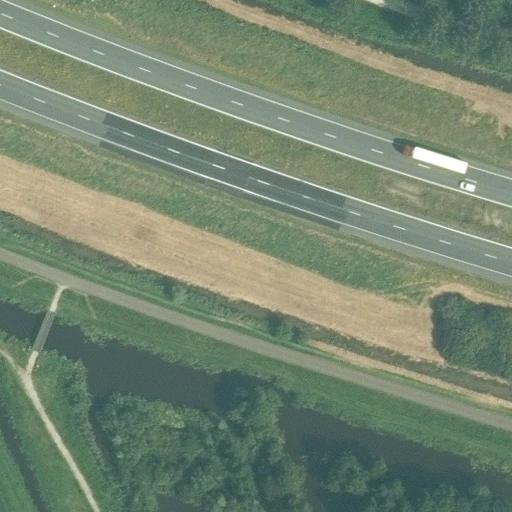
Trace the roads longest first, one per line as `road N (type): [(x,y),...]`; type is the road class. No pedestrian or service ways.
road 1 (trunk): [(511,193),(0,18)]
road 2 (trunk): [(0,83),(511,257)]
